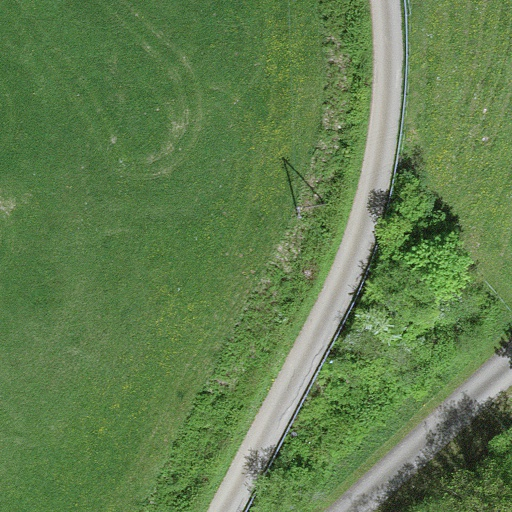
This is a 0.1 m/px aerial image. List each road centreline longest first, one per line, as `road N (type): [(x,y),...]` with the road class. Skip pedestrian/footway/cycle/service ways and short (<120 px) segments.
road 1 (unclassified): [(385,0),(388,65),(374,183),(351,255),(226,511)]
road 2 (unclassified): [(355,511),(511,364)]
